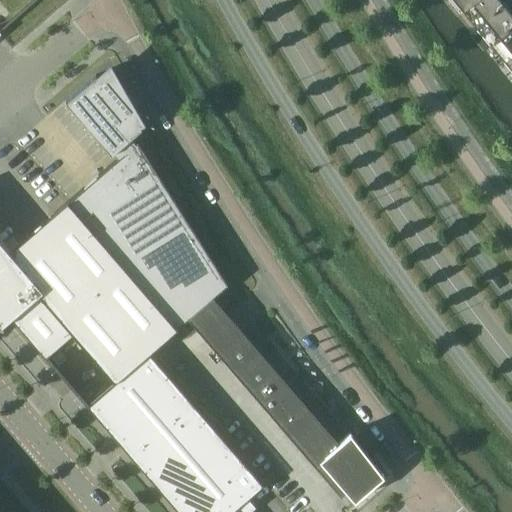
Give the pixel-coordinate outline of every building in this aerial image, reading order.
[(453,0),(463,11),(475,0),(453,0)] [(476,27),(505,3),(502,0),(475,0),(463,11),(476,27)] [(490,44),(511,25),(511,11),(505,3),(476,27),(490,44)] [(504,61),(511,53),(511,25),(490,44),(504,61)] [(177,327),(188,318),(213,296),(228,284),(137,141),(135,142),(130,137),(141,127),(111,71),(99,78),(96,75),(65,101),(111,154),(113,152),(118,158),(68,201),(177,327)] [(177,327),(68,201),(9,251),(0,240),(0,323),(1,325),(10,317),(45,357),(72,333),(114,382),(149,352),(177,327)] [(255,396),(324,475),(341,495),(346,491),(354,500),(383,475),(352,435),(340,444),(213,296),(188,318),(255,395),(255,396)] [(114,382),(87,405),(178,511),(230,511),(263,484),(149,352),(114,382)]
